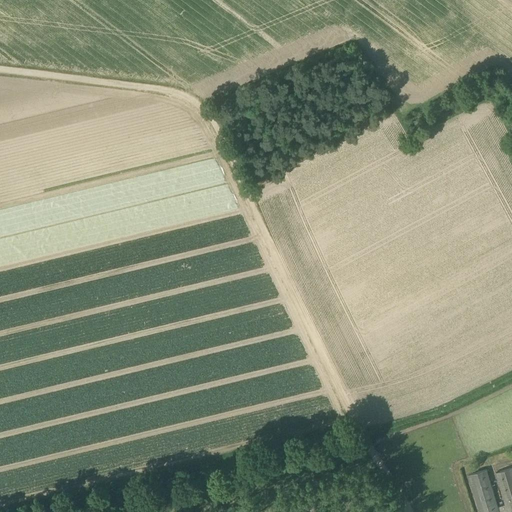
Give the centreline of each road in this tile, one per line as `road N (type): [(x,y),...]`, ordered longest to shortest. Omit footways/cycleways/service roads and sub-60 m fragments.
road 1 (track): [(0,68),(166,88),(208,109),(365,442)]
road 2 (track): [(170,511),(372,452)]
